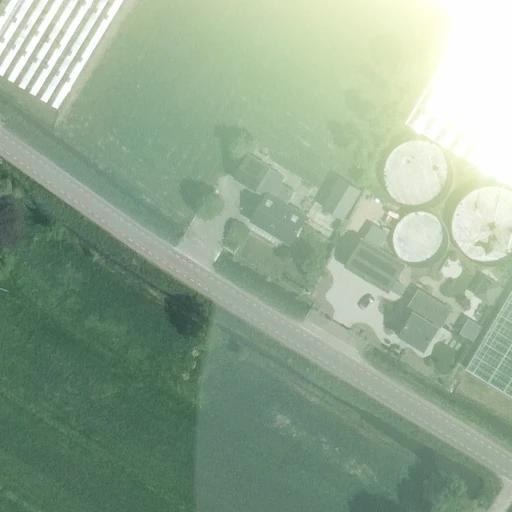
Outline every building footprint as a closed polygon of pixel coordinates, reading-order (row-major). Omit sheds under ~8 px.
[(125,0),(3,0),(0,6),(0,75),(58,110),(125,0)] [(511,0),(456,0),(474,10),(408,122),(511,184),(511,0)] [(266,196),(250,222),(290,245),(307,217),(287,205),(294,193),(280,185),(284,178),(268,169),(269,168),(248,156),(234,180),(255,192),(256,190),(266,196)] [(339,178),(321,208),(343,222),(361,191),(339,178)] [(486,192),(467,194),(474,245),(484,244),(485,250),(510,246),(508,232),(496,234),(494,219),(485,221),(484,217),(504,214),(502,199),(487,201),(486,192)] [(401,213),(399,250),(442,251),(444,215),(401,213)] [(394,288),(408,261),(352,230),(337,257),(394,288)] [(438,330),(450,311),(419,292),(401,321),(407,325),(400,337),(424,351),(437,330),(438,330)] [(511,293),(467,370),(511,396),(511,293)]
